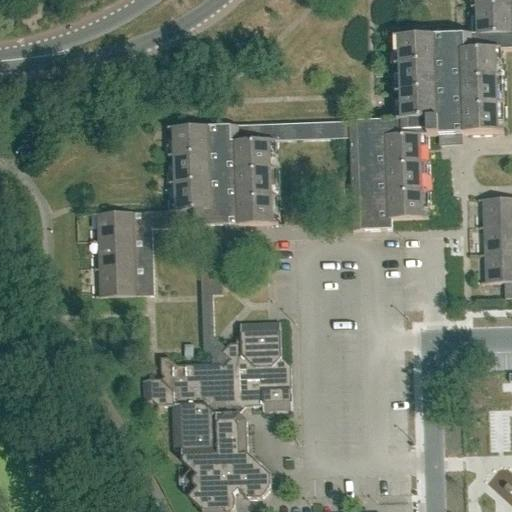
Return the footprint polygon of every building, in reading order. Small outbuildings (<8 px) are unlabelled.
[(511,0),(477,0),(479,38),(457,39),(451,39),(435,39),(400,40),(403,124),(394,124),(377,125),(372,125),(268,127),(225,129),(218,129),(174,131),(177,215),(149,216),(144,216),(132,216),(99,217),(100,245),(101,272),(101,300),(144,299),(147,299),(155,299),(153,231),(210,229),(211,269),(201,270),(204,351),(204,352),(212,360),(212,368),(221,367),(224,370),(230,363),(222,356),(227,351),(221,345),(216,340),(215,339),(213,298),(223,298),(223,297),(223,286),(223,285),(221,238),(221,229),(239,229),(273,227),(270,144),(351,140),(353,190),(353,195),(354,223),(354,234),(371,233),(393,233),(393,223),(423,222),(421,139),(431,139),(439,138),(440,149),(450,148),(465,147),(465,138),(499,137),(497,53),(505,52),(511,52),(511,0)] [(511,201),(484,203),(485,231),(511,230),(511,201)] [(511,230),(485,231),(486,259),(511,257),(511,230)] [(511,257),(486,259),(486,287),(505,286),(505,302),(511,301),(511,257)] [(241,347),(230,347),(227,351),(222,356),(230,363),(224,370),(221,367),(212,368),(178,368),(169,361),(161,362),(162,379),(164,381),(161,384),(143,384),(143,386),(145,386),(145,404),(145,405),(146,405),(153,405),(159,410),(174,410),(177,453),(182,453),(183,466),(191,473),(183,481),(184,496),(199,511),(235,511),(235,501),(233,500),(239,494),(248,503),(262,502),(271,492),(271,479),(248,458),(246,424),(240,416),(246,410),(263,409),(263,415),(265,415),(264,413),(291,413),(291,414),(292,414),(291,370),(281,361),(280,326),(279,326),(279,327),(264,328),(242,329),(242,327),(240,327),(241,347)]
